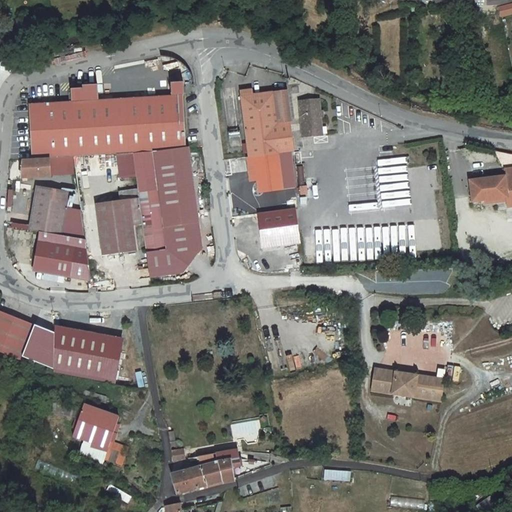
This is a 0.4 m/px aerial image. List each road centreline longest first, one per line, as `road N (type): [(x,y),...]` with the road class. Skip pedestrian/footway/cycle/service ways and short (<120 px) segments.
road 1 (residential): [(139,298),(167,500),(304,465),(441,482),(511,467)]
road 2 (residential): [(511,143),(401,117),(233,43),(201,40)]
road 3 (residential): [(201,40),(15,76),(4,93),(0,135)]
road 4 (residential): [(201,40),(223,286)]
road 5 (residential): [(5,267),(29,295),(139,298)]
